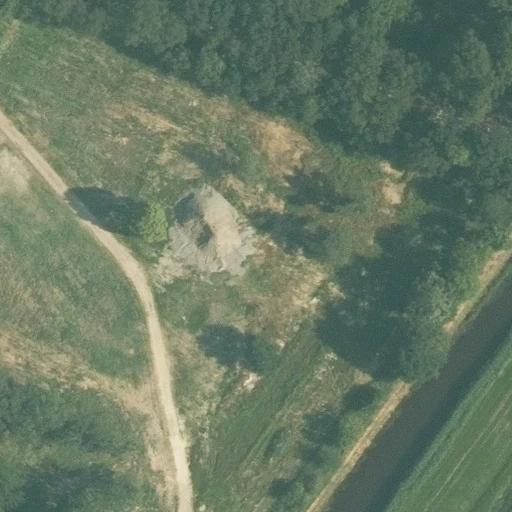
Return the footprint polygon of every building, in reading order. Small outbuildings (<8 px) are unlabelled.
[(1,6),(0,7),(0,50),(2,51),(16,11),(1,6)] [(86,117),(133,131),(139,112),(92,97),(86,117)] [(213,166),(218,153),(182,138),(177,151),(213,166)] [(224,178),(220,198),(239,201),(242,181),(224,178)] [(236,237),(237,216),(211,215),(210,236),(236,237)] [(397,306),(391,308),(396,325),(419,317),(407,282),(391,287),(397,306)] [(328,422),(352,407),(337,382),(313,397),(328,422)] [(282,511),(269,476),(241,487),(250,511),(282,511)]
